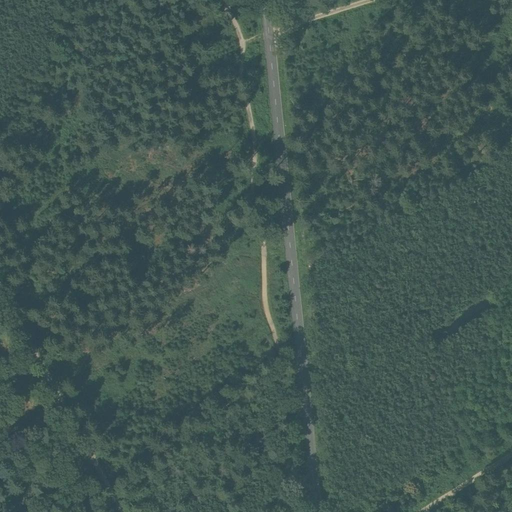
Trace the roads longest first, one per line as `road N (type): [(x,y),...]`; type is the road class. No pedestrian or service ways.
road 1 (track): [(226,0),(241,44),(264,307),(286,409),(285,511)]
road 2 (unclassified): [(318,511),(267,0)]
road 3 (track): [(119,511),(0,290)]
road 4 (track): [(368,0),(241,44)]
